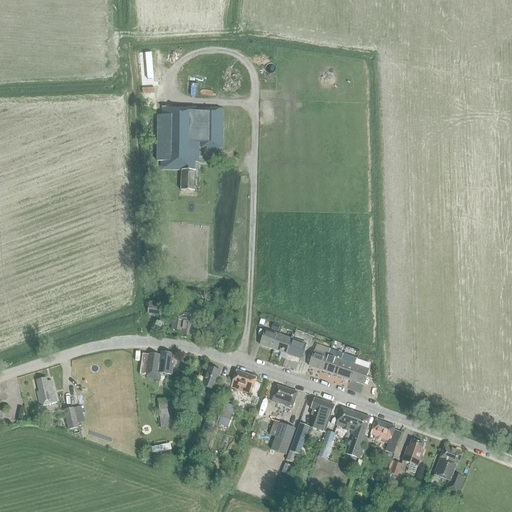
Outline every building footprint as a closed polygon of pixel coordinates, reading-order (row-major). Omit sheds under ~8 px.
[(157,120),(157,162),(161,162),(161,171),(181,171),(181,192),(194,192),(195,172),(198,170),(198,167),(195,165),(195,163),(199,163),(199,148),(223,148),(223,108),(162,107),(161,116),(157,116),(157,120)] [(147,314),(160,316),(162,305),(149,302),(147,314)] [(181,331),(180,337),(192,339),(194,328),(197,328),(198,322),(195,321),(196,316),(184,314),(184,313),(180,312),(181,308),(175,307),(171,330),(181,331)] [(259,346),(273,350),(278,335),(265,330),(259,346)] [(273,350),(287,355),(292,340),(278,335),(273,350)] [(300,360),(305,345),(292,340),(287,355),(300,360)] [(308,367),(322,371),(327,356),(314,352),(308,367)] [(322,371),(336,376),(341,361),(343,355),(337,352),(334,359),(327,356),(322,371)] [(149,355),(142,354),(139,375),(146,376),(146,379),(166,382),(167,374),(171,375),(173,364),(171,364),(172,355),(161,353),(161,356),(159,356),(149,355)] [(349,381),(354,365),(341,361),(336,376),(349,381)] [(349,381),(363,385),(368,370),(367,370),(368,365),(356,361),(354,365),(349,381)] [(201,387),(199,393),(210,397),(213,391),(220,372),(208,367),(201,387)] [(230,388),(250,395),(256,378),(236,371),(230,388)] [(216,383),(224,385),(225,384),(226,379),(219,376),(216,383)] [(36,393),(40,407),(56,403),(51,381),(47,382),(46,379),(36,381),(39,392),(36,393)] [(266,418),(268,418),(275,421),(286,424),(290,412),(283,410),(284,406),(292,409),(297,393),(277,386),(271,402),(266,418)] [(334,406),(314,399),(311,409),(317,412),(311,428),(324,433),(334,406)] [(172,427),(170,400),(157,401),(160,429),(172,427)] [(232,415),(235,407),(225,404),(222,411),(232,415)] [(68,431),(68,432),(78,430),(78,428),(73,408),(63,411),(68,431)] [(352,440),(359,442),(354,456),(360,458),(367,438),(363,437),(369,418),(341,409),(335,426),(354,432),(352,440)] [(228,428),(230,420),(220,417),(218,425),(228,428)] [(208,434),(212,424),(205,421),(201,431),(208,434)] [(390,440),(394,428),(376,421),(370,435),(388,442),(385,451),(393,454),(397,443),(390,440)] [(294,429),(279,424),(270,450),(285,455),(294,429)] [(300,424),(290,453),(299,456),(309,427),(300,424)] [(335,435),(328,432),(318,457),(325,459),(335,435)] [(402,461),(417,467),(423,451),(421,450),(423,445),(412,440),(407,453),(405,453),(402,461)] [(154,453),(173,449),(172,443),(153,447),(154,453)] [(445,489),(457,494),(464,478),(453,474),(456,464),(458,465),(462,454),(444,447),(433,475),(448,481),(445,489)] [(387,473),(397,477),(402,465),(391,461),(387,473)]
